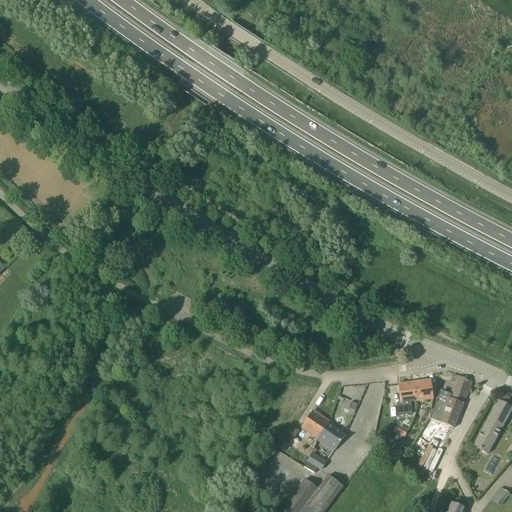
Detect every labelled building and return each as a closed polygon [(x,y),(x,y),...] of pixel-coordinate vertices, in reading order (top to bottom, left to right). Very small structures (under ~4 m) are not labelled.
[(453,429),(472,382),(457,376),(449,398),(439,395),(430,420),(453,429)] [(412,383),(415,402),(433,400),(430,381),(412,383)] [(411,403),(415,402),(412,383),(398,385),(400,404),(398,404),(400,415),(413,413),(411,403)] [(502,394),(474,448),(488,455),(511,409),(511,408),(506,405),(510,398),(502,394)] [(318,440),(328,426),(330,423),(312,411),(301,429),(318,440),(318,441),(318,440)] [(404,438),(411,424),(406,422),(402,430),(399,428),(396,434),(404,438)] [(318,440),(318,441),(327,447),(334,452),(344,437),(328,426),(318,440)] [(293,427),(284,443),(289,447),(299,431),(293,427)] [(427,445),(418,463),(424,466),(422,468),(431,472),(441,451),(427,445)] [(325,463),(319,459),(311,455),(304,468),(314,474),(317,469),(320,471),(325,463)] [(317,490),(304,480),(282,510),(283,511),(324,511),(343,487),(328,476),(317,490)] [(501,488),(492,500),(500,506),(509,494),(501,488)] [(464,511),(465,509),(450,503),(446,511),(464,511)]
